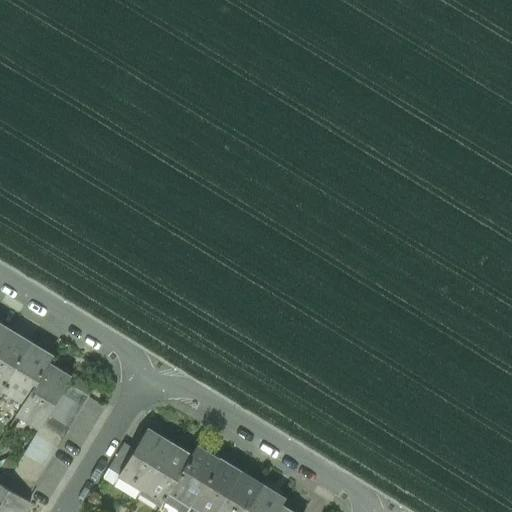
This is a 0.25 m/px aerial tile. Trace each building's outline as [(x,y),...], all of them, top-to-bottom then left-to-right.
[(7,332),(0,344),(0,384),(4,387),(29,345),(15,336),(16,333),(9,329),(7,332)] [(29,345),(4,387),(26,400),(49,363),(51,358),(37,349),(38,346),(31,342),(29,345)] [(55,367),(49,363),(26,400),(19,412),(39,424),(37,428),(39,429),(42,424),(48,414),(54,404),(61,393),(67,383),(69,379),(53,370),(55,367)] [(89,397),(67,383),(61,393),(83,407),(89,397)] [(83,407),(61,393),(54,404),(77,417),(83,407)] [(77,417),(54,404),(48,414),(70,427),(77,417)] [(70,427),(48,414),(42,424),(64,438),(70,427)] [(64,438),(42,424),(39,429),(36,434),(58,448),(64,438)] [(139,492),(170,441),(148,428),(134,449),(119,475),(109,468),(100,482),(133,502),(139,492)] [(58,448),(36,434),(29,445),(52,458),(58,448)] [(164,499),(190,458),(175,448),(177,445),(170,441),(139,492),(161,505),(164,499)] [(119,475),(134,449),(124,443),(109,468),(119,475)] [(186,511),(192,502),(220,458),(198,444),(190,458),(164,499),(185,511),(186,511)] [(52,458),(29,445),(23,455),(45,468),(52,458)] [(45,468),(23,455),(17,465),(39,479),(45,468)] [(208,511),(216,511),(240,474),(224,465),(226,462),(220,458),(192,502),(208,511)] [(39,479),(17,465),(11,475),(33,489),(39,479)] [(246,511),(262,486),(240,473),(240,474),(216,511),(246,511)] [(33,489),(11,475),(4,486),(27,499),(33,489)] [(0,511),(23,511),(30,501),(27,499),(4,486),(0,482),(0,511)] [(276,511),(280,505),(283,501),(268,491),(270,488),(263,484),(262,486),(246,511),(276,511)]
